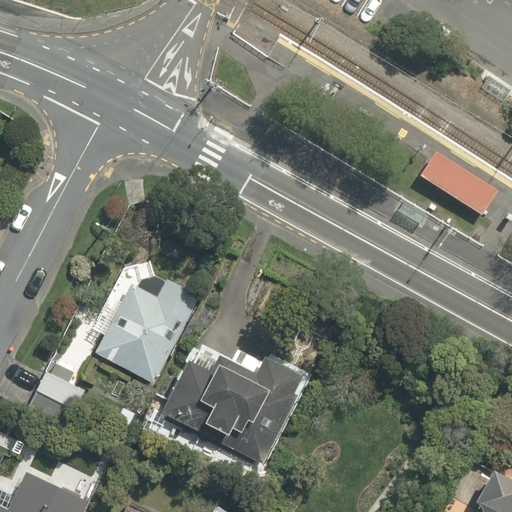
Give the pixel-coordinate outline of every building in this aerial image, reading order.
[(494,188),(429,147),(422,159),(410,178),(475,219),(479,212),(494,188)] [(133,261),(86,351),(148,383),(195,293),(133,261)] [(169,413),(163,427),(263,467),(299,377),(232,349),(227,362),(206,354),(202,365),(179,356),(158,408),(169,413)] [(45,368),(33,388),(67,408),(78,388),(45,368)] [(511,511),(511,493),(511,492),(511,479),(482,465),(459,511),(511,511)] [(80,511),(84,503),(18,473),(12,487),(0,481),(0,511),(80,511)]
